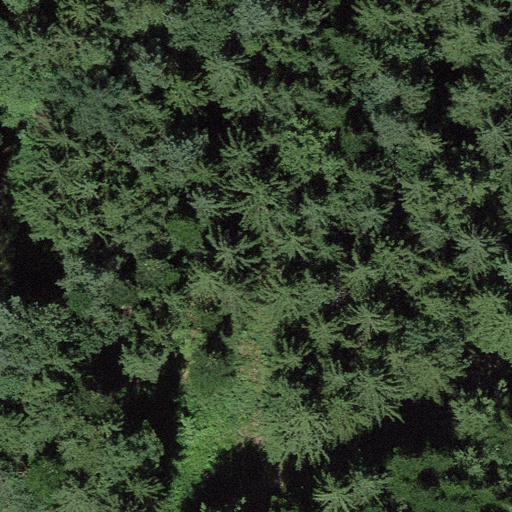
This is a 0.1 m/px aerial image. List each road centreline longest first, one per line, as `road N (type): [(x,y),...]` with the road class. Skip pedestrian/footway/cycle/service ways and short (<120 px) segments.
road 1 (track): [(228,511),(511,356)]
road 2 (track): [(0,234),(33,0)]
